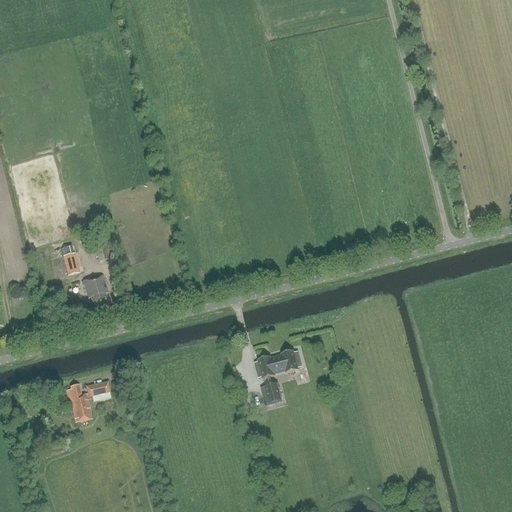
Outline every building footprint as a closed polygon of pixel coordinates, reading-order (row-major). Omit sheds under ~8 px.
[(64,257),(74,255),(71,246),(62,249),(64,257)] [(105,247),(95,249),(99,263),(109,260),(105,247)] [(64,257),(63,257),(68,277),(80,273),(75,254),(74,255),(64,257)] [(94,309),(108,305),(105,294),(108,294),(103,276),(83,282),(88,299),(89,302),(92,301),(94,309)] [(301,368),(298,353),(294,354),(293,352),(281,354),(281,357),(271,359),(270,357),(258,360),(258,362),(255,363),(258,379),(262,378),(262,380),(268,379),(270,386),(260,388),(265,406),(281,402),(277,384),(272,385),(270,378),(275,377),(274,375),(285,372),(286,374),(298,371),(298,369),(301,368)] [(108,383),(87,388),(89,398),(110,394),(108,383)] [(75,424),(92,420),(87,395),(81,396),(79,387),(70,389),(71,391),(66,392),(68,400),(70,399),(75,424)]
